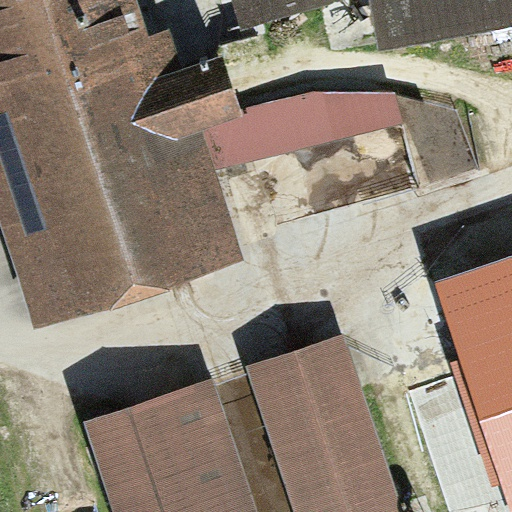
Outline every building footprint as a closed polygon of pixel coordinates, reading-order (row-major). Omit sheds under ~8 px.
[(144,0),(0,0),(0,188),(43,306),(232,237),(185,110),(234,92),(217,46),(168,64),(144,0)] [(243,0),(248,14),(293,0),(243,0)] [(511,0),(379,0),(384,34),(511,16),(511,0)] [(511,206),(418,232),(485,479),(511,471),(511,206)] [(281,511),(393,511),(336,334),(234,367),(281,511)] [(251,511),(207,377),(64,424),(93,511),(251,511)]
